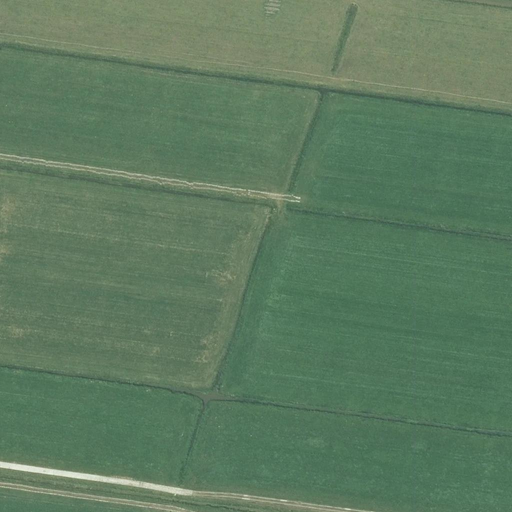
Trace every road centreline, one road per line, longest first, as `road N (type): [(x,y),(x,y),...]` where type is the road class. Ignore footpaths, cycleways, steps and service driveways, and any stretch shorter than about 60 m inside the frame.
road 1 (track): [(511,228),(0,155)]
road 2 (track): [(343,511),(0,465)]
road 3 (track): [(182,511),(0,487)]
